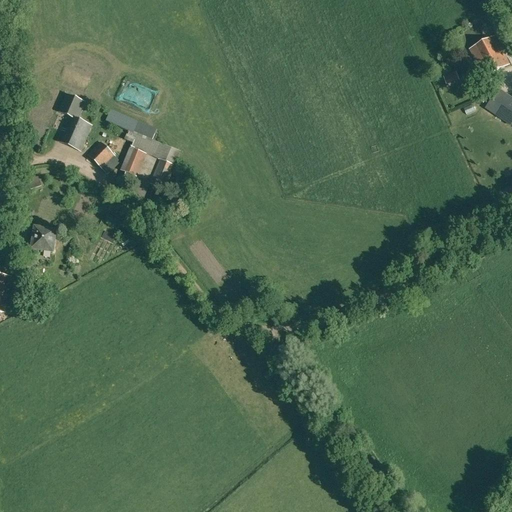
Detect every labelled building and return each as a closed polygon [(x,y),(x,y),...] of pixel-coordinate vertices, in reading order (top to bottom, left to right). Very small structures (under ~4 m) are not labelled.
[(484,78),(510,65),(494,36),(469,49),(484,78)] [(446,85),(457,80),(454,73),(443,77),(446,85)] [(511,127),(511,124),(511,98),(498,88),(485,109),(511,127)] [(477,100),(483,103),(489,93),(483,90),(477,100)] [(60,112),(69,116),(58,142),(81,152),(92,126),(78,120),(85,103),(68,95),(60,112)] [(121,172),(150,183),(166,189),(182,152),(152,140),(156,132),(110,112),(106,121),(128,131),(124,140),(133,144),(131,149),(131,148),(121,172)] [(101,142),(88,156),(108,175),(119,164),(115,160),(117,158),(101,142)] [(158,195),(149,203),(165,220),(174,212),(158,195)] [(58,231),(42,228),(42,227),(37,226),(36,227),(34,227),(30,251),(32,251),(31,259),(38,259),(39,252),(54,255),(58,231)] [(0,313),(4,314),(11,277),(0,274),(0,313)] [(33,301),(37,280),(23,278),(18,299),(33,301)]
